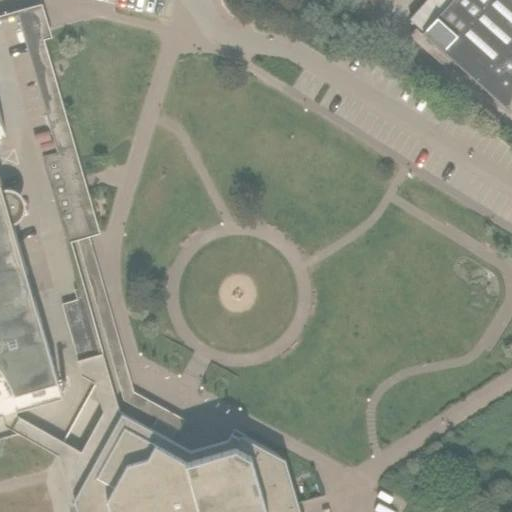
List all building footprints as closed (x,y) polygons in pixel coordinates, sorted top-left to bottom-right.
[(345,0),(362,14),(374,0),(345,0)] [(416,22),(435,0),(427,0),(412,18),(416,22)] [(511,0),(435,0),(416,22),(439,42),(462,65),(511,106),(511,0)] [(46,153),(70,240),(81,237),(93,234),(98,232),(103,231),(48,37),(54,35),(44,2),(36,5),(21,9),(60,149),(46,153)] [(0,417),(65,399),(0,168),(0,417)] [(93,234),(81,237),(126,393),(128,399),(161,418),(158,423),(178,435),(188,417),(138,391),(135,383),(93,234)] [(65,302),(82,359),(107,351),(87,285),(79,288),(81,297),(65,302)] [(65,456),(76,499),(122,416),(127,406),(123,395),(107,351),(82,359),(86,374),(99,381),(102,391),(108,410),(86,449),(73,442),(67,439),(24,416),(16,428),(65,456)] [(307,511),(290,461),(245,438),(219,440),(202,448),(178,435),(158,423),(131,408),(127,406),(122,416),(76,499),(80,511),(307,511)]
